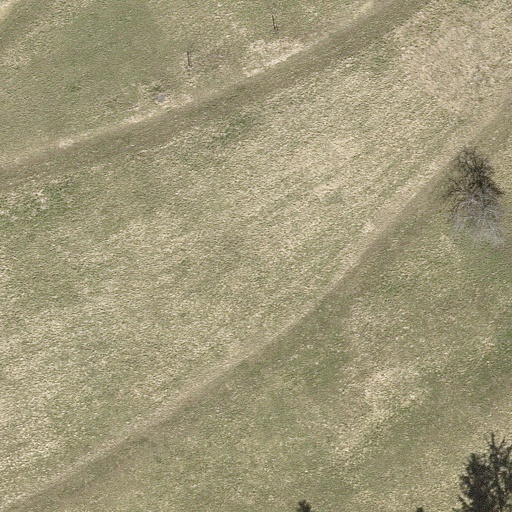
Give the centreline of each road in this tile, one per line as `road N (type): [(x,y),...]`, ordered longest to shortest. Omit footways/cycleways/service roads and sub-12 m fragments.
road 1 (track): [(511,124),(324,321),(30,511)]
road 2 (track): [(0,183),(248,95),(413,0)]
